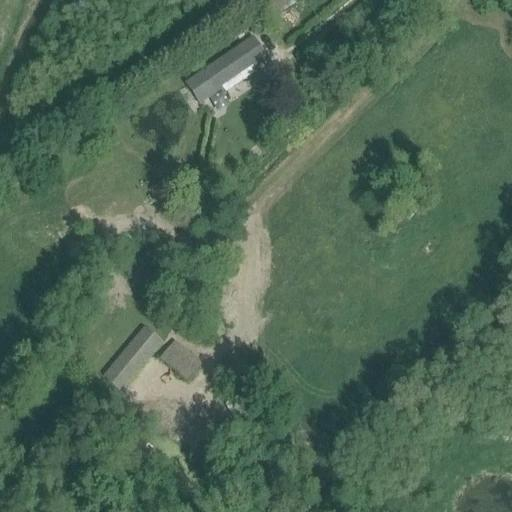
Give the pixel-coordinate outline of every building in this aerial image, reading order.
[(252,41),(184,88),(196,106),(222,88),(225,91),(253,72),(251,69),(265,59),(252,41)] [(130,260),(120,268),(139,289),(168,262),(154,245),(133,264),(130,260)] [(120,395),(163,345),(144,329),(102,379),(120,395)] [(160,361),(187,384),(202,365),(176,343),(160,361)] [(99,416),(107,407),(107,406),(98,398),(97,399),(94,403),(92,405),(89,408),(76,423),(85,431),(99,416)]
